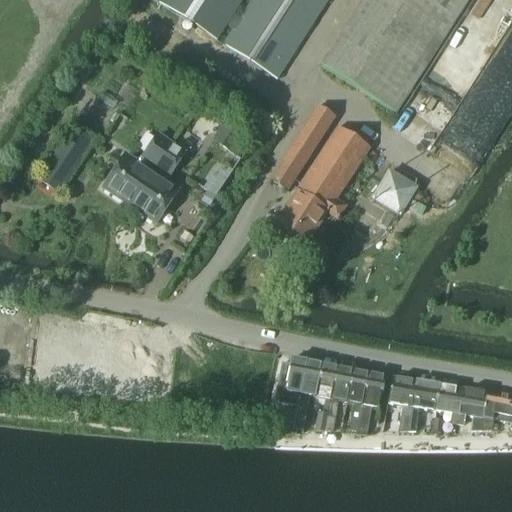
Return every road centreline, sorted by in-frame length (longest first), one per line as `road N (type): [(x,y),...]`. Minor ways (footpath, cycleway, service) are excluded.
road 1 (tertiary): [(0,282),(511,381)]
road 2 (track): [(511,443),(125,433),(0,419)]
